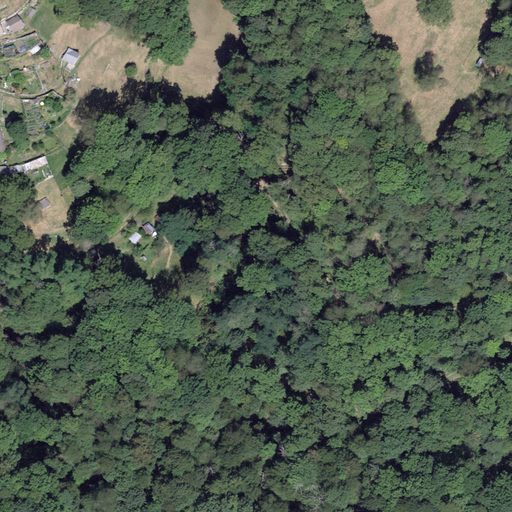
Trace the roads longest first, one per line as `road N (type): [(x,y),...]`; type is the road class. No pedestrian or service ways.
road 1 (track): [(0,239),(46,260),(113,233),(137,207),(160,121),(179,102),(223,125),(326,283),(358,315),(389,317),(511,294)]
road 2 (track): [(511,342),(380,410),(344,410),(280,382)]
road 3 (track): [(0,200),(30,211),(32,235),(60,233),(62,248),(46,260)]
